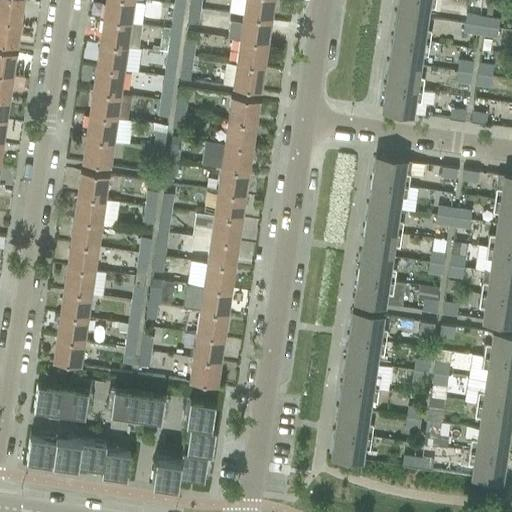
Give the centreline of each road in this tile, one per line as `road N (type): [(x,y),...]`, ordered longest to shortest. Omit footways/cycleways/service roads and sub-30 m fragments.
road 1 (residential): [(0,440),(64,0)]
road 2 (residential): [(248,511),(303,121)]
road 3 (residential): [(511,153),(303,121)]
road 4 (residential): [(303,121),(320,0)]
